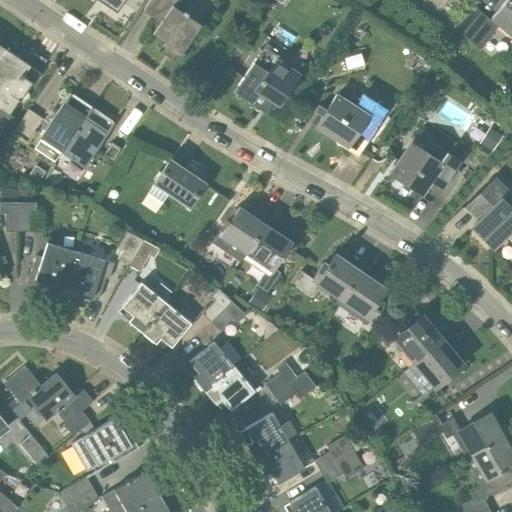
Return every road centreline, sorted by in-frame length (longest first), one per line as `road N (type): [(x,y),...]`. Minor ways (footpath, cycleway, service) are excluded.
road 1 (residential): [(511,327),(389,225),(20,0)]
road 2 (residential): [(0,330),(54,332),(118,357),(163,398),(229,511)]
